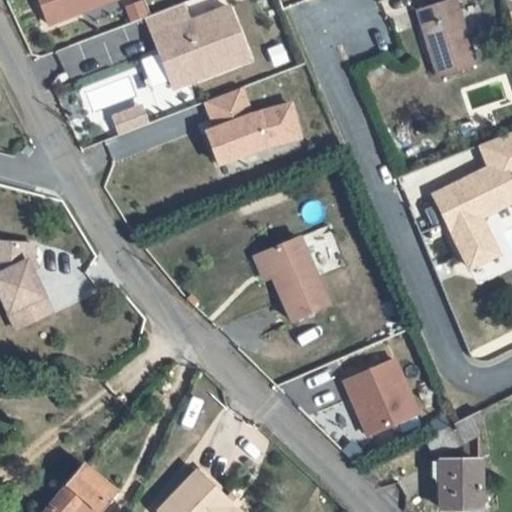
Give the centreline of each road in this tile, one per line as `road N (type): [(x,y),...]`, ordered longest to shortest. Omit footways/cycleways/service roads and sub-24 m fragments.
road 1 (residential): [(360,511),(158,310),(65,162),(0,32)]
road 2 (residential): [(511,376),(471,384),(451,376),(313,29)]
